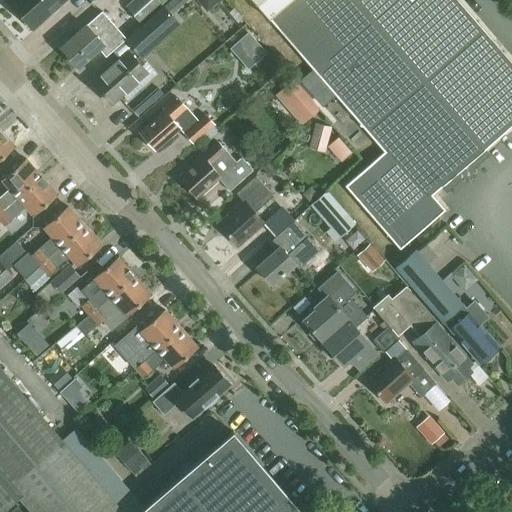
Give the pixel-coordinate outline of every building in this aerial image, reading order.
[(7,0),(20,15),(33,29),(52,13),(56,13),(61,9),(61,4),(65,0),(7,0)] [(132,0),(125,7),(141,25),(162,5),(161,4),(166,0),(132,0)] [(203,0),(221,25),(238,14),(228,0),(203,0)] [(254,0),(269,17),(383,151),(344,185),(399,249),(444,209),(431,194),(440,187),(484,149),(484,148),(511,124),(511,63),(457,0),(254,0)] [(161,10),(125,41),(139,56),(174,25),(161,10)] [(122,43),(108,27),(98,16),(87,27),(86,25),(60,48),(78,67),(99,48),(107,57),(122,43)] [(246,31),(236,40),(254,60),(264,52),(246,31)] [(111,104),(146,73),(128,52),(92,83),(111,104)] [(320,108),(294,78),(279,91),(304,121),(320,108)] [(155,150),(180,128),(193,143),(214,125),(205,114),(197,121),(176,96),(162,108),(164,110),(139,132),(155,150)] [(315,124),(315,125),(309,148),(325,152),(331,128),(315,124)] [(0,159),(15,147),(0,130),(0,159)] [(352,153),(338,137),(328,145),(342,161),(352,153)] [(235,162),(226,151),(217,141),(190,164),(192,167),(179,178),(196,198),(218,179),(229,190),(253,170),(241,157),(235,162)] [(0,212),(41,177),(25,159),(2,179),(11,189),(0,198),(0,212)] [(13,217),(25,206),(34,215),(57,195),(41,177),(0,212),(0,220),(5,226),(14,218),(13,217)] [(263,224),(254,214),(273,197),(256,177),(236,195),(241,200),(228,212),(230,214),(218,224),(237,246),(263,224)] [(310,202),(310,203),(339,235),(354,221),(325,188),(310,202)] [(60,246),(84,225),(68,207),(44,227),(52,236),(41,246),(40,246),(31,254),(27,251),(13,264),(25,277),(23,279),(60,246)] [(257,266),(272,282),(294,262),(298,266),(319,247),(294,219),(268,242),(275,249),(257,266)] [(47,275),(56,268),(55,267),(69,255),(78,265),(101,244),(84,225),(60,246),(23,279),(34,291),(49,277),(47,275)] [(374,267),(383,259),(369,244),(360,252),(374,267)] [(490,356),(490,353),(498,346),(478,322),(479,321),(486,315),(474,300),(466,306),(465,307),(415,250),(395,267),(453,332),(454,332),(480,361),(482,359),(486,360),(490,356)] [(93,278),(110,296),(134,276),(117,257),(93,278)] [(0,288),(13,277),(0,263),(0,288)] [(60,293),(80,276),(70,265),(51,283),(60,293)] [(355,325),(365,316),(349,297),(355,292),(337,272),(319,288),(326,297),(315,307),(316,309),(303,320),(311,330),(310,334),(314,339),(319,338),(321,340),(348,317),(355,325)] [(105,318),(113,327),(151,294),(134,276),(110,296),(97,308),(88,315),(96,325),(105,318)] [(468,366),(472,362),(406,286),(392,299),(388,294),(373,307),(389,325),(393,330),(406,319),(420,334),(413,340),(447,379),(451,375),(457,382),(471,370),(468,366)] [(80,306),(88,315),(97,308),(89,298),(80,306)] [(140,330),(157,349),(180,328),(164,309),(140,330)] [(85,335),(96,325),(88,316),(77,326),(85,335)] [(348,317),(321,340),(325,346),(324,350),(330,357),(334,356),(343,365),(368,343),(355,327),(366,317),(365,316),(355,325),(348,317)] [(400,338),(393,330),(389,325),(372,340),(383,353),(385,351),(391,357),(383,365),(384,366),(367,381),(386,402),(410,380),(414,384),(412,386),(421,396),(435,383),(397,340),(400,338)] [(180,328),(157,349),(144,360),(135,368),(144,378),(153,370),(152,369),(165,358),(173,368),(197,347),(180,328)] [(151,401),(163,414),(177,401),(191,417),(204,406),(208,405),(211,403),(213,401),(215,398),(216,394),(229,383),(212,364),(197,377),(196,377),(188,384),(188,385),(181,391),(173,381),(151,401)] [(0,367),(0,511),(18,496),(31,511),(301,511),(236,436),(236,435),(233,431),(143,508),(138,511),(122,511),(62,440),(0,367)] [(152,397),(168,384),(159,374),(144,387),(152,397)] [(446,419),(458,410),(442,389),(430,399),(446,419)] [(433,452),(451,445),(443,423),(425,429),(433,452)] [(75,429),(62,440),(122,511),(138,511),(143,508),(75,429)] [(141,474),(152,462),(137,447),(125,458),(141,474)]
